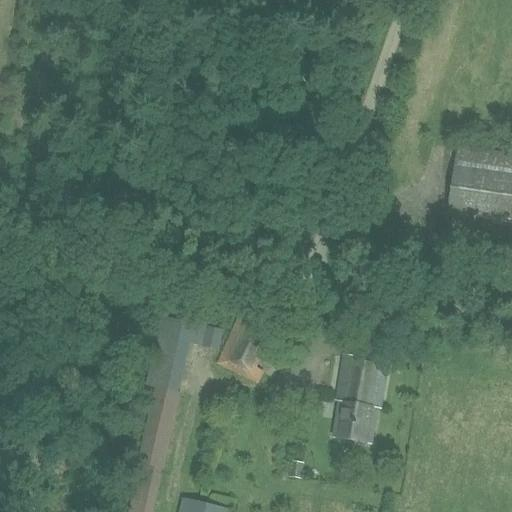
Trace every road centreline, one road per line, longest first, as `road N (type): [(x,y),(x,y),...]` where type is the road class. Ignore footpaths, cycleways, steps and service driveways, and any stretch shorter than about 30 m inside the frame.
road 1 (unclassified): [(511,318),(0,242)]
road 2 (track): [(303,286),(405,0)]
road 3 (track): [(59,250),(34,511)]
